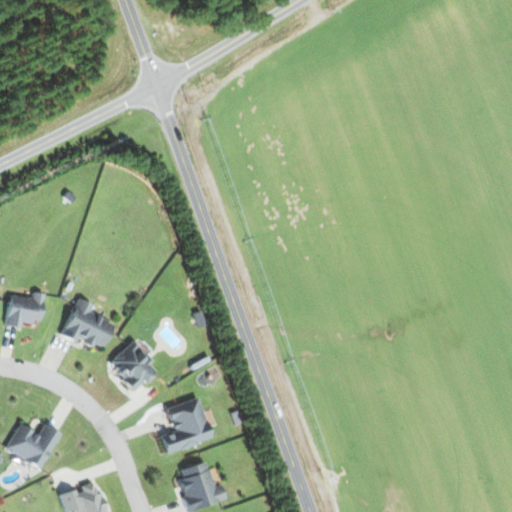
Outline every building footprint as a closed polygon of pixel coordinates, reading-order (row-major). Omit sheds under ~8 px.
[(7,294),(3,325),(18,328),(19,320),(37,323),(42,293),(31,292),(30,297),(7,294)] [(87,313),(91,305),(76,298),(59,336),(73,342),(75,339),(91,347),(92,344),(100,348),(111,323),(87,313)] [(131,391),(152,371),(146,365),(150,361),(130,340),(105,364),(131,391)] [(163,407),(171,431),(157,435),(163,453),(208,439),(195,398),(163,407)] [(38,469),(57,433),(41,424),(36,434),(16,424),(2,450),(38,469)] [(177,469),(180,478),(174,479),(184,511),(223,500),(218,484),(210,486),(203,461),(177,469)] [(56,495),(61,511),(65,511),(69,511),(103,511),(93,481),(78,486),(79,488),(56,495)]
